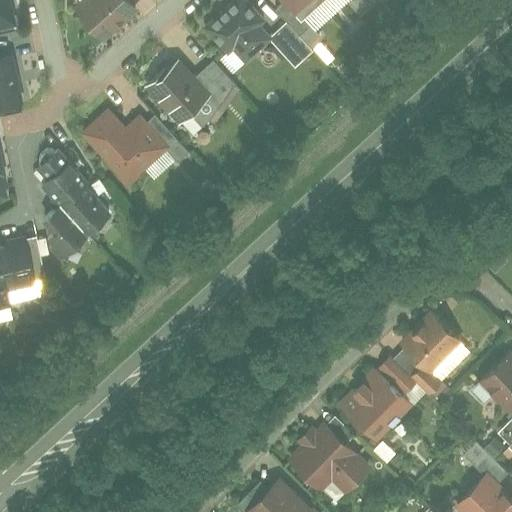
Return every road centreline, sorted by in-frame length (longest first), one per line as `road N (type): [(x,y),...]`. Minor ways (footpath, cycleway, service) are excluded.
road 1 (secondary): [(511,25),(256,251),(0,496)]
road 2 (residential): [(511,310),(458,271),(419,279),(196,511)]
road 3 (residential): [(182,0),(87,86),(58,82),(38,0)]
